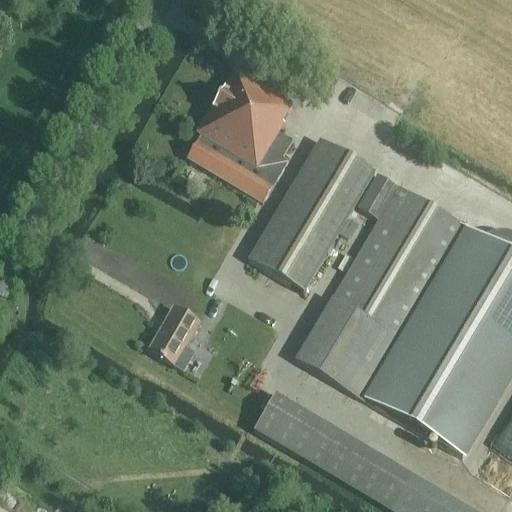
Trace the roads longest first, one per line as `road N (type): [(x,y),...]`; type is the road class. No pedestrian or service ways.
road 1 (tertiary): [(0,293),(165,0)]
road 2 (unknown): [(322,296),(297,327),(229,288),(318,119)]
road 3 (unknown): [(511,231),(318,119)]
road 4 (unknown): [(318,119),(158,13)]
